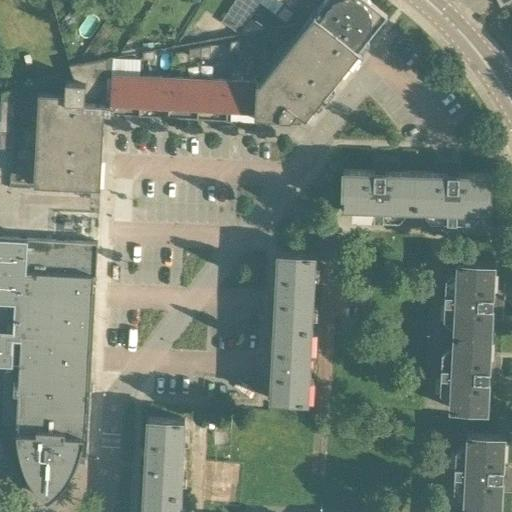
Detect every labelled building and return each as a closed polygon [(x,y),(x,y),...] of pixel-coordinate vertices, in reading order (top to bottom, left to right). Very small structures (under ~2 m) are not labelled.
[(260,0),(234,0),(220,22),(240,35),(249,19),(260,0)] [(263,93),(257,92),(256,116),(289,118),(295,111),(304,118),(313,107),(317,108),(320,107),(334,89),(334,86),(332,83),(348,63),(351,65),(354,64),(361,56),(362,55),(368,47),(368,44),(366,41),(386,16),(366,0),(324,0),(319,7),(316,10),(321,14),(264,85),(267,88),(263,93)] [(279,0),(300,17),(314,0),(279,0)] [(264,30),(249,19),(240,35),(264,30)] [(239,40),(230,42),(229,52),(239,52),(239,40)] [(142,44),(143,50),(154,48),(153,42),(142,44)] [(200,57),(210,58),(210,45),(201,47),(200,57)] [(189,57),(200,57),(201,47),(189,49),(189,57)] [(154,50),(142,52),(142,59),(154,60),(154,50)] [(70,66),(75,82),(64,82),(63,101),(43,100),(40,154),(16,152),(16,160),(40,161),(39,186),(94,189),(95,180),(91,175),(93,137),(97,133),(98,124),(93,119),(94,104),(103,105),(105,105),(105,104),(107,59),(70,66)] [(256,123),(256,116),(257,92),(258,82),(111,74),(109,115),(138,116),(138,117),(139,117),(167,118),(167,119),(168,119),(168,118),(196,119),(196,120),(197,120),(197,119),(225,121),(225,122),(226,122),(226,121),(253,122),(254,123),(256,123)] [(0,148),(12,149),(15,101),(1,100),(0,126),(0,148)] [(487,213),(488,174),(457,174),(457,168),(434,167),(434,173),(397,172),(397,166),(374,165),(374,171),(342,170),(341,209),(372,210),(372,221),(383,221),(384,210),(445,212),(445,223),(455,223),(455,212),(487,213)] [(86,457),(98,243),(0,237),(0,372),(3,373),(1,427),(16,428),(19,454),(33,486),(45,499),(61,481),(72,456),(86,457)] [(308,401),(309,389),(315,256),(277,254),(270,399),(308,401)] [(453,305),(451,336),(490,338),(491,319),(497,319),(498,296),(492,296),(493,265),(455,263),(453,295),(442,294),(442,304),(453,305)] [(448,409),(486,411),(488,380),(494,380),(495,357),(489,357),(490,338),(451,336),(450,367),(439,367),(438,377),(449,378),(448,409)] [(179,511),(184,420),(147,418),(141,511),(179,511)] [(499,511),(501,490),(507,491),(508,468),(502,468),(504,436),(466,434),(465,466),(454,465),(453,475),(464,476),(462,511),(499,511)]
